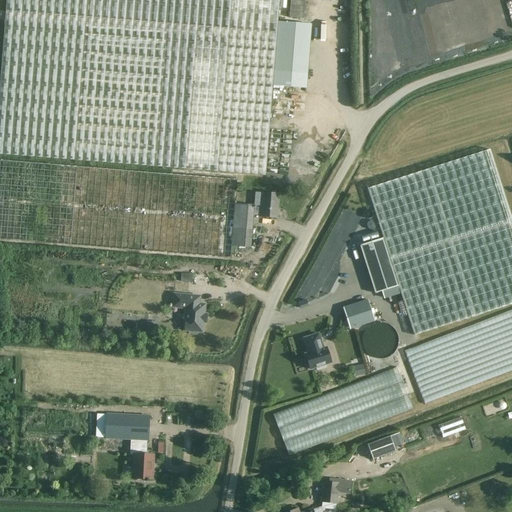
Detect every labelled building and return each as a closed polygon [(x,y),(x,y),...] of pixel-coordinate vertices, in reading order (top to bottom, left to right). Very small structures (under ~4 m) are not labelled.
[(6,0),(0,75),(0,153),(266,175),(273,85),(306,88),(311,26),(278,23),(279,0),(6,0)] [(301,0),(291,0),(290,17),(304,18),(306,0),(301,0)] [(318,120),(291,126),(292,133),(320,126),(318,120)] [(398,285),(414,335),(511,303),(511,220),(489,149),(367,188),(383,238),(360,245),(375,293),(398,285)] [(0,162),(0,239),(231,258),(232,246),(251,248),(254,215),(262,215),(262,217),(277,218),(279,194),(255,192),(254,206),(235,204),(237,180),(0,161),(0,162)] [(182,274),(181,283),(192,284),(193,275),(182,274)] [(194,304),(194,296),(175,295),(174,308),(186,309),(184,331),(189,332),(189,335),(197,335),(198,332),(203,333),(206,305),(194,304)] [(346,306),(343,307),(350,329),(353,328),(374,321),(367,299),(346,306)] [(423,401),(511,371),(511,311),(405,346),(423,401)] [(146,336),(153,336),(154,333),(158,333),(159,323),(147,322),(146,332),(147,332),(146,336)] [(387,352),(394,353),(398,328),(383,325),(379,348),(378,348),(377,354),(375,354),(374,356),(386,358),(387,352)] [(319,333),(304,338),(309,353),(306,354),(311,369),(316,367),(317,370),(327,367),(326,365),(332,363),(327,347),(324,348),(319,333)] [(405,369),(274,409),(287,451),(414,412),(405,382),(409,381),(405,369)] [(133,479),(153,479),(153,468),(151,468),(152,455),(147,455),(147,441),(149,442),(150,416),(106,414),(105,439),(131,440),(130,455),(134,456),(133,479)] [(390,437),(368,445),(373,460),(396,452),(390,437)] [(290,511),(322,511),(323,509),(335,510),(336,504),(337,504),(338,493),(350,495),(351,481),(330,479),(329,483),(325,482),(322,507),(313,510),(313,509),(305,511),(298,511),(297,509),(290,511)]
